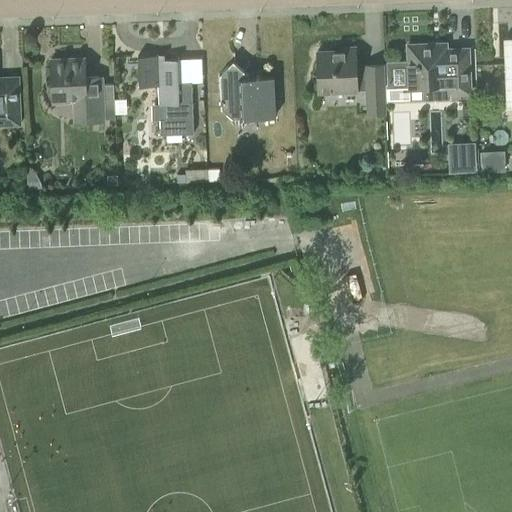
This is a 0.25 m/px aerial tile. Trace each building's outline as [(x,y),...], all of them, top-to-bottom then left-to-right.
[(511,38),(503,39),(504,64),(508,63),(510,102),(511,102),(511,38)] [(469,93),(468,68),(467,48),(445,49),(445,43),(407,45),(408,65),(409,85),(423,84),(423,99),(449,98),(448,93),(469,93)] [(339,51),(316,52),(317,72),(318,92),(356,90),(367,89),(367,98),(383,97),(383,84),(382,64),(366,65),(367,74),(356,75),(355,47),(339,48),(339,51)] [(193,133),(191,82),(178,82),(177,58),(163,59),(158,60),(158,55),(137,55),(139,86),(158,85),(159,104),(164,104),(165,119),(160,119),(160,134),(193,133)] [(84,58),(78,58),(50,59),(52,102),(74,101),(74,121),(104,120),(102,76),(85,77),(84,58)] [(219,74),(220,93),(220,108),(241,127),(251,117),(275,116),(273,75),(250,76),(232,60),(219,74)] [(18,76),(1,77),(0,76),(0,114),(1,115),(1,125),(20,124),(18,76)] [(475,142),(448,143),(449,172),(477,171),(475,142)] [(504,151),(480,152),(481,172),(505,171),(504,151)] [(220,168),(207,169),(207,181),(220,181),(220,168)] [(187,182),(207,181),(207,169),(186,169),(187,182)]
